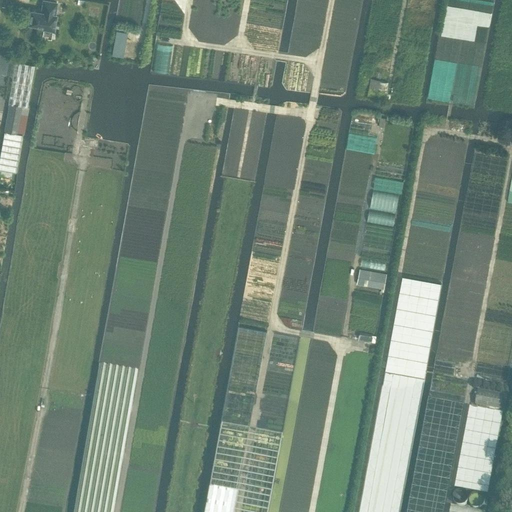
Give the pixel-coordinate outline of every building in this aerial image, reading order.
[(41,12),(31,11),(29,24),(43,26),(43,29),(53,31),(57,3),(43,0),(41,12)] [(115,47),(114,55),(123,57),(124,49),(115,47)] [(8,63),(4,87),(20,90),(21,82),(27,83),(29,75),(23,74),(24,66),(8,63)] [(372,79),(369,95),(385,98),(388,82),(372,79)] [(0,142),(11,144),(15,120),(0,117),(0,142)] [(0,209),(4,187),(11,188),(12,181),(0,178),(0,209)] [(357,285),(382,290),(385,274),(360,269),(357,285)] [(358,339),(371,341),(372,335),(359,333),(358,339)] [(113,511),(137,373),(99,366),(73,511),(113,511)] [(478,390),(475,404),(500,409),(503,395),(478,390)] [(209,492),(204,511),(267,511),(281,437),(221,426),(209,492)]
